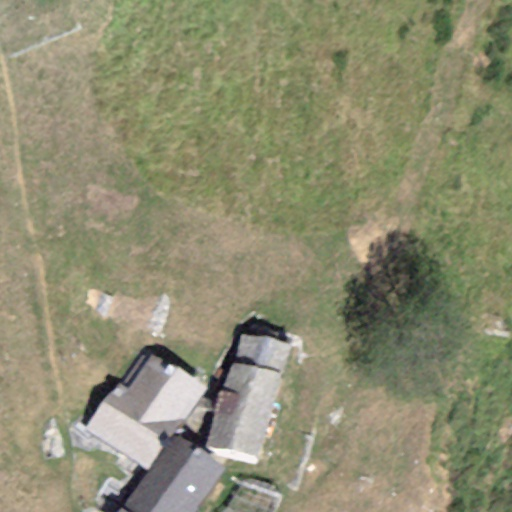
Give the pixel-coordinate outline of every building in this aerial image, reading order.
[(235,362),(279,374),(286,348),(242,336),(235,362)] [(144,470),(203,389),(152,352),(126,387),(120,383),(85,429),(92,433),(144,470)] [(256,459),(279,374),(235,362),(229,361),(206,446),(256,459)] [(225,470),(173,435),(147,473),(199,508),(225,470)] [(196,511),(199,508),(147,473),(118,511),(196,511)]
